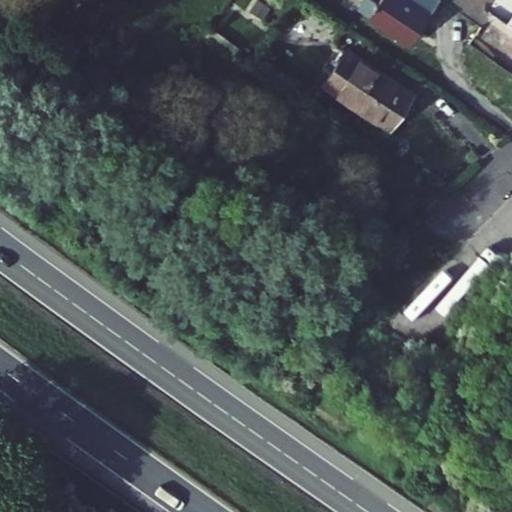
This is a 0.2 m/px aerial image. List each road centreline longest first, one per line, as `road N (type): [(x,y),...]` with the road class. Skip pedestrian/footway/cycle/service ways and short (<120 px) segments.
road 1 (motorway): [(364,511),(0,251)]
road 2 (motorway): [(0,368),(197,511)]
